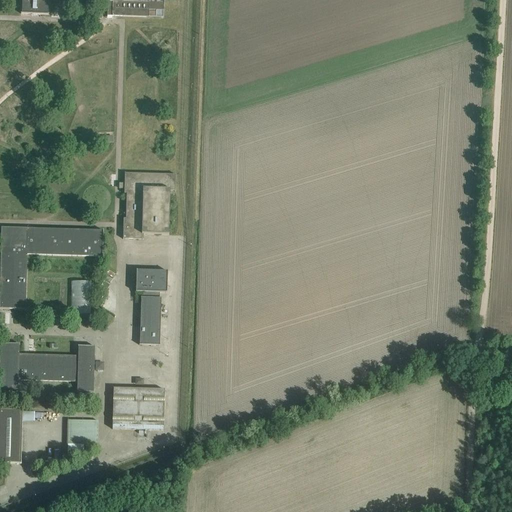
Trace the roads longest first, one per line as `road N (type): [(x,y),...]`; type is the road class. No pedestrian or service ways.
road 1 (track): [(476,352),(501,0)]
road 2 (track): [(466,511),(476,352)]
